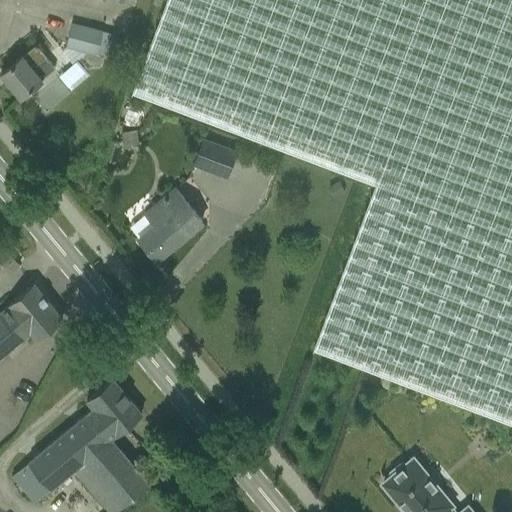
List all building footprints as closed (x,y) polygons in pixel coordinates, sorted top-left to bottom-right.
[(373,185),(311,348),(511,423),(511,511),(511,0),(165,0),(130,93),(373,185)] [(115,34),(103,31),(72,23),(65,47),(96,56),(97,55),(109,58),(115,34)] [(1,73),(21,96),(55,68),(36,45),(22,56),(22,55),(1,73)] [(123,144),(139,141),(137,129),(121,132),(123,144)] [(203,140),(193,166),(225,178),(235,152),(203,140)] [(339,181),(328,186),(334,197),(345,191),(339,181)] [(175,188),(145,213),(129,227),(156,259),(202,221),(175,188)] [(17,266),(19,265),(13,258),(4,266),(10,273),(17,266)] [(0,353),(28,330),(36,340),(62,317),(34,283),(7,304),(8,305),(0,311),(0,353)] [(109,511),(113,511),(132,496),(148,484),(110,438),(115,434),(141,413),(113,378),(87,400),(93,408),(27,462),(50,490),(74,470),(109,511)] [(413,458),(406,464),(401,463),(390,472),(390,477),(383,483),(407,511),(472,511),(467,506),(460,511),(454,511),(449,506),(451,504),(413,458)]
